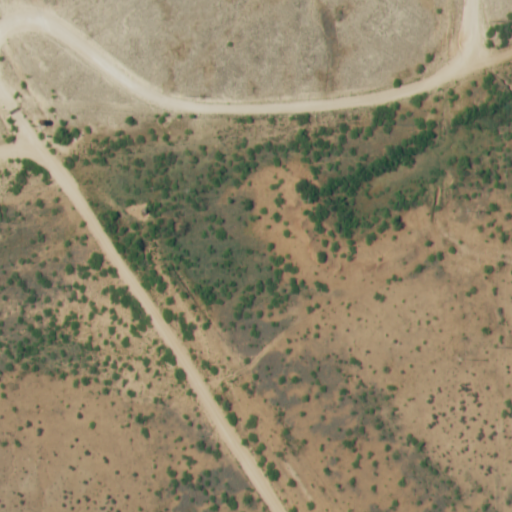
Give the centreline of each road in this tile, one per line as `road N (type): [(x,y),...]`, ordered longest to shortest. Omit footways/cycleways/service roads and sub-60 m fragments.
road 1 (residential): [(511,50),(467,76),(387,97),(237,114),(181,105),(135,84),(48,27),(17,24),(0,32)]
road 2 (residential): [(277,511),(0,94)]
